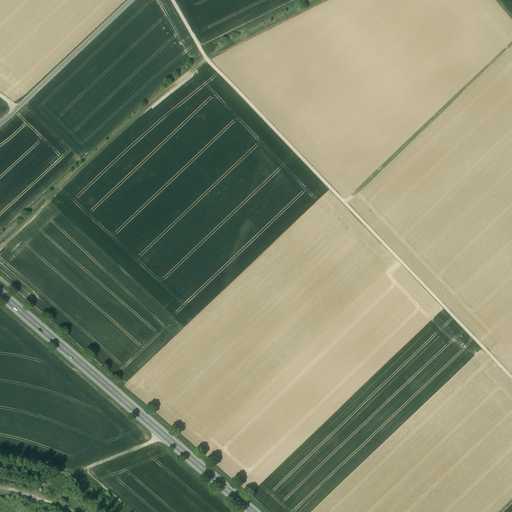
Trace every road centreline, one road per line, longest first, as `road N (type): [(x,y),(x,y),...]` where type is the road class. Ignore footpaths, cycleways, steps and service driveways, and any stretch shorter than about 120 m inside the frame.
road 1 (track): [(511,377),(205,58),(172,0)]
road 2 (primary): [(0,293),(254,511)]
road 3 (track): [(0,245),(206,59)]
road 4 (track): [(345,202),(511,43)]
road 5 (unclassified): [(131,0),(0,123)]
road 6 (track): [(323,0),(205,58)]
